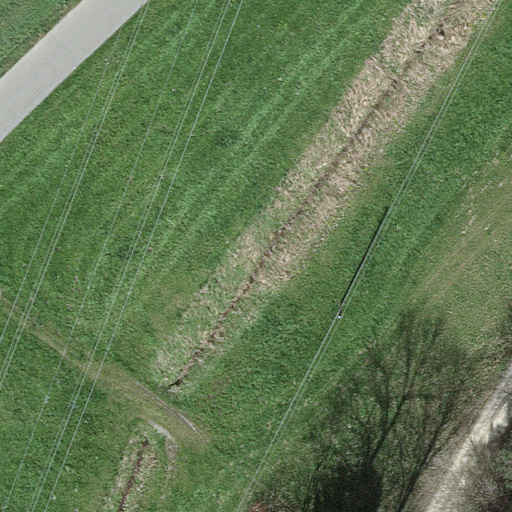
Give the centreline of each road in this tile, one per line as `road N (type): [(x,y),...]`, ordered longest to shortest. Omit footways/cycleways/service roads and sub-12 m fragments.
road 1 (unclassified): [(0,110),(114,0)]
road 2 (track): [(445,511),(511,400)]
